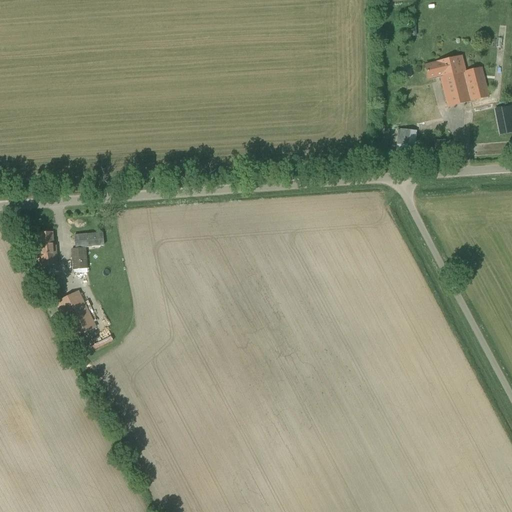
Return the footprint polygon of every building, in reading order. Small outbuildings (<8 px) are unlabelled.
[(465,72),(461,56),(424,65),(427,80),(440,77),(447,107),(489,97),(482,68),(465,72)] [(511,109),(511,106),(493,109),(495,117),(511,113),(511,109)] [(396,130),(395,155),(415,155),(415,130),(396,130)] [(446,151),(445,140),(436,141),(436,151),(446,151)] [(53,246),(52,233),(37,234),(38,250),(36,250),(38,267),(57,265),(55,246),(53,246)] [(87,273),(87,269),(86,248),(70,249),(72,270),(81,270),(81,274),(87,273)] [(53,302),(58,300),(65,297),(56,276),(53,278),(44,282),(53,302)] [(65,297),(54,302),(70,338),(91,329),(74,292),(65,297)]
